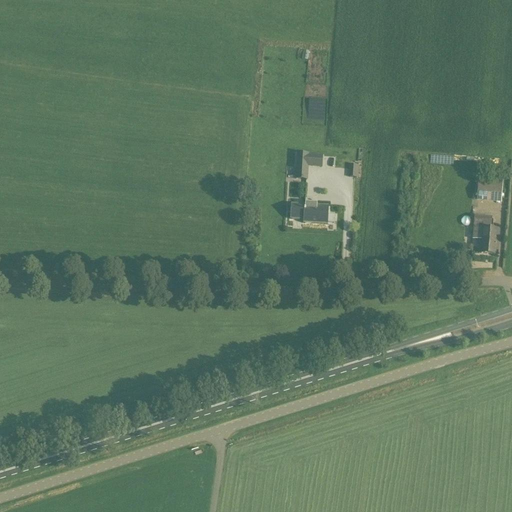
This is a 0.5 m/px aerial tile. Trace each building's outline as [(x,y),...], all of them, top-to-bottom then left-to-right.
[(326,119),(326,100),(310,99),(309,119),(326,119)] [(297,157),(296,170),(307,171),(307,170),(321,170),(322,159),(308,159),(308,158),(297,157)] [(350,166),(349,177),(357,178),(357,166),(350,166)] [(476,201),(501,203),(503,182),(478,180),(476,201)] [(291,207),(290,223),(304,223),(304,227),(327,228),(328,209),(317,209),(317,208),(305,207),(305,208),(291,207)] [(473,228),(481,229),(479,250),(479,254),(496,256),(497,256),(499,230),(491,230),(492,217),(474,216),(473,228)] [(258,231),(267,232),(268,219),(259,219),(258,231)]
